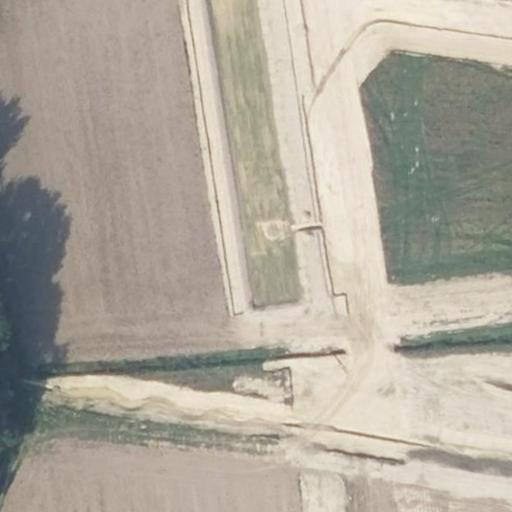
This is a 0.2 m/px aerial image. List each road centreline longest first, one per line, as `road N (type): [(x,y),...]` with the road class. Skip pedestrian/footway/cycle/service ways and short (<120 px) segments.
road 1 (residential): [(318,0),(366,345)]
road 2 (residential): [(333,0),(511,25)]
